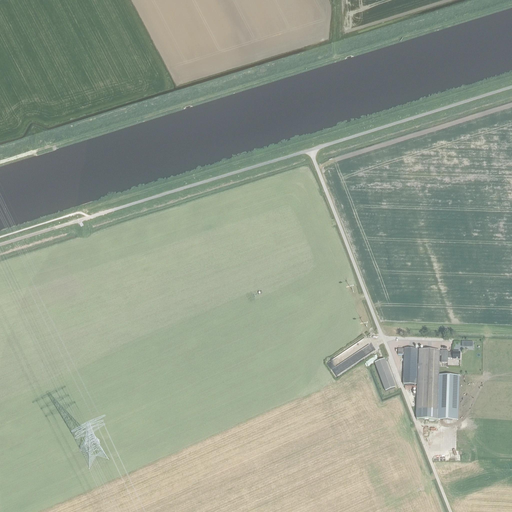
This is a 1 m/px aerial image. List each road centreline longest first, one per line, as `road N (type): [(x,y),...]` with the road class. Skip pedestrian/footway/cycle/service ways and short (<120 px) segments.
road 1 (unclassified): [(89,217),(511,86)]
road 2 (track): [(511,3),(335,57),(333,0)]
road 3 (track): [(211,95),(335,57)]
